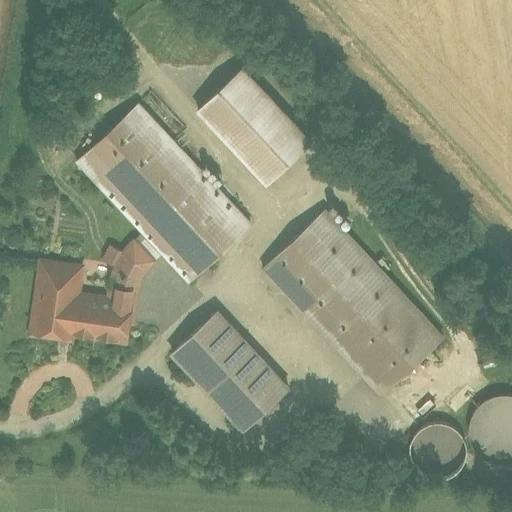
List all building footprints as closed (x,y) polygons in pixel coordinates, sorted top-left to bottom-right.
[(304,147),(234,70),(184,115),(254,192),(304,147)] [(243,226),(134,104),(67,164),(131,235),(151,258),(176,286),(243,226)] [(438,335),(321,208),(253,270),(370,398),(438,335)] [(131,235),(113,251),(101,277),(98,298),(75,296),(78,267),(30,261),(20,341),(57,346),(57,340),(121,348),(130,280),(133,273),(151,258),(131,235)] [(282,387),(209,309),(159,356),(232,434),(282,387)] [(511,402),(510,401),(497,399),(485,402),(473,410),(467,421),(464,435),(466,446),(475,459),(486,465),(500,468),(511,465),(511,402)] [(457,446),(450,435),(443,430),(431,427),(423,429),(412,435),(407,442),(404,454),(406,465),(412,473),(419,478),(432,481),(440,479),(451,473),(456,465),(458,454),(457,446)]
